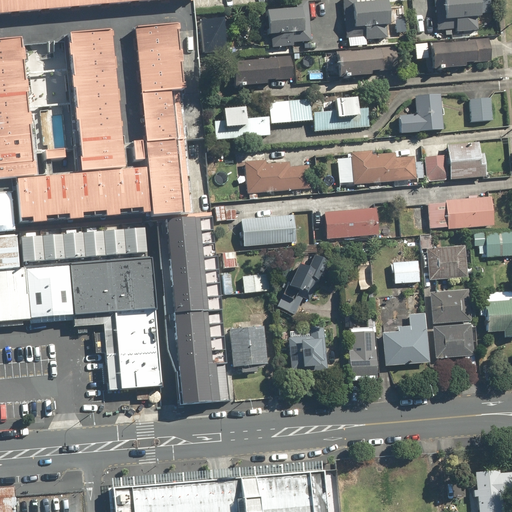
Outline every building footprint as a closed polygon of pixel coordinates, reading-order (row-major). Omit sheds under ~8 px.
[(0,0),(0,15),(177,0),(0,0)] [(354,0),(341,0),(343,19),(350,18),(351,31),(362,30),(363,40),(385,38),(384,27),(386,27),(383,2),(355,5),(354,0)] [(433,0),(434,10),(441,10),(442,22),(454,21),(455,32),(476,30),(475,19),(477,19),(475,0),(433,0)] [(294,9),(265,12),(267,37),(292,35),(293,43),(311,42),(307,1),(294,2),(294,9)] [(177,26),(139,29),(155,216),(193,213),(185,116),(177,26)] [(25,37),(0,39),(0,180),(19,179),(23,225),(151,213),(147,171),(126,173),(113,31),(69,35),(82,173),(55,176),(53,161),(65,160),(64,150),(45,152),(48,176),(39,177),(25,37)] [(465,42),(428,46),(431,71),(462,69),(462,64),(489,61),(486,38),(465,40),(465,42)] [(372,51),(335,54),(338,80),(369,77),(369,72),(395,70),(393,47),(372,49),(372,51)] [(268,60),(231,63),(234,89),(265,86),(265,81),(291,79),(289,55),(268,57),(268,60)] [(438,95),(413,97),(414,114),(397,115),(398,134),(441,130),(438,95)] [(489,97),(467,99),(469,122),(491,120),(489,97)] [(367,126),(365,109),(355,110),(354,99),(332,101),(333,112),(311,114),(313,131),(367,126)] [(288,101),(289,123),(310,121),(308,100),(288,101)] [(288,101),(268,103),(269,124),(289,123),(288,101)] [(268,135),(267,117),(243,120),(242,108),(221,110),(222,121),(213,122),(214,140),(268,135)] [(476,142),(445,145),(448,180),(483,177),(481,154),(477,155),(476,142)] [(146,143),(136,143),(136,162),(146,162),(146,143)] [(370,151),(349,153),(352,185),(415,180),(413,156),(395,158),(394,153),(370,156),(370,151)] [(445,156),(423,157),(424,178),(426,178),(427,182),(447,181),(445,156)] [(263,161),(242,163),(245,195),(308,189),(306,166),(288,167),(287,163),(263,165),(263,161)] [(0,321),(110,313),(116,389),(158,386),(145,220),(17,230),(15,195),(0,196),(0,321)] [(491,224),(489,199),(425,204),(427,229),(491,224)] [(233,219),(231,205),(212,207),(214,221),(233,219)] [(376,234),(374,208),(322,213),(324,239),(376,234)] [(167,219),(183,399),(217,396),(202,216),(167,219)] [(294,242),(292,216),(240,221),(242,247),(294,242)] [(511,233),(475,235),(475,247),(480,247),(480,257),(511,255),(511,233)] [(466,277),(464,246),(431,248),(430,235),(419,236),(420,250),(425,249),(427,280),(466,277)] [(292,259),(292,250),(279,251),(279,260),(292,259)] [(236,267),(235,252),(221,253),(222,268),(236,267)] [(322,277),(330,262),(313,254),(306,269),(296,264),(276,307),(293,315),(302,297),(307,300),(319,276),(322,277)] [(418,282),(417,261),(392,262),(393,283),(418,282)] [(229,274),(222,274),(224,297),(232,296),(229,274)] [(267,291),(265,274),(241,276),(243,293),(267,291)] [(469,322),(468,290),(428,292),(430,324),(469,322)] [(511,336),(511,295),(511,293),(485,294),(485,304),(480,305),(480,315),(486,315),(486,330),(505,329),(505,337),(511,336)] [(427,362),(423,315),(407,316),(408,326),(396,327),(396,332),(380,334),(382,366),(427,362)] [(472,354),(469,324),(431,327),(434,359),(463,357),(464,373),(475,373),(474,354),(472,354)] [(334,348),(333,327),(322,328),(322,326),(307,327),(308,337),(286,338),(288,371),(302,370),(302,372),(325,371),(324,349),(334,348)] [(265,365),(262,327),(228,329),(231,368),(265,365)] [(375,380),(374,343),(346,344),(348,381),(375,380)] [(407,473),(393,474),(396,511),(433,511),(429,465),(407,467),(407,473)] [(182,481),(112,487),(113,511),(335,511),(332,468),(306,470),(265,474),(246,475),(236,476),(227,477),(222,477),(182,481)] [(498,471),(473,473),(476,511),(501,511),(500,496),(511,495),(511,472),(498,474),(498,471)] [(380,511),(377,472),(340,475),(342,511),(380,511)] [(0,498),(0,511),(14,511),(13,497),(0,498)]
